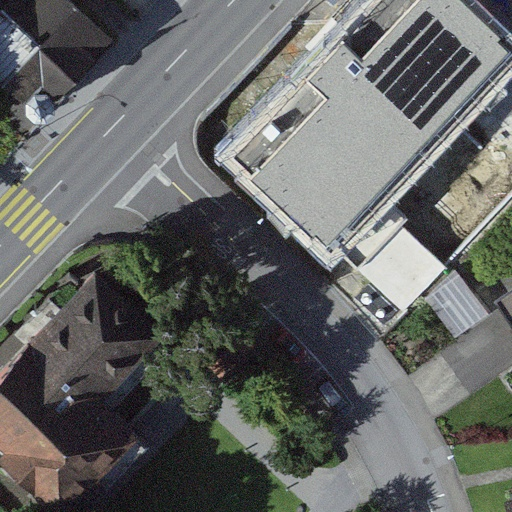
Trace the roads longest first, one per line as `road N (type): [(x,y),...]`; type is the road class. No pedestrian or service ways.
road 1 (residential): [(102,139),(353,365),(402,442),(423,511)]
road 2 (primary): [(102,139),(233,0)]
road 3 (primary): [(0,247),(102,139)]
